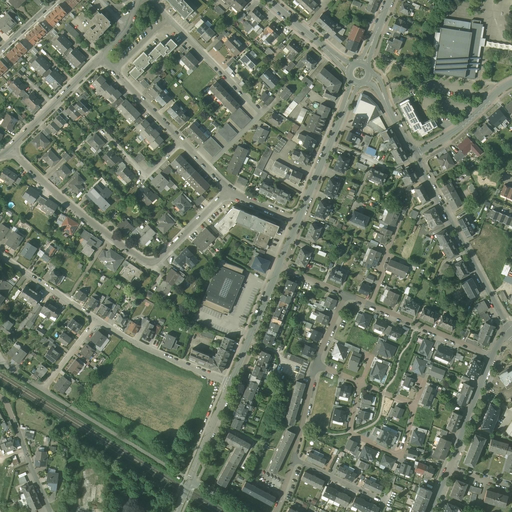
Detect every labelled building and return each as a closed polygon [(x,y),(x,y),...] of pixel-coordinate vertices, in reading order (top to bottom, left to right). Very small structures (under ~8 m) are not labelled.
[(10,0),(9,2),(16,9),(16,8),(21,3),(21,4),(24,0),(10,0)] [(185,19),(193,10),(183,0),(180,0),(173,7),(185,19)] [(246,3),(243,0),(235,0),(232,5),(239,11),(246,3)] [(312,0),(305,8),(310,13),(313,10),(317,5),(318,5),(312,0)] [(98,12),(89,3),(86,7),(95,16),(98,12)] [(411,6),(405,3),(404,4),(403,4),(401,8),(399,8),(399,10),(400,11),(399,12),(404,14),(403,14),(407,16),(409,11),(411,12),(413,8),(411,7),(412,6),(411,6)] [(377,7),(369,4),(366,10),(374,13),(377,7)] [(66,13),(59,6),(58,7),(57,6),(54,9),(55,10),(52,12),(59,20),(66,13)] [(225,12),(218,6),(214,10),(221,16),(225,12)] [(16,14),(11,8),(6,13),(8,14),(12,18),(16,14)] [(255,9),(246,18),(249,21),(252,18),(253,19),(259,13),(255,9)] [(52,12),(49,15),(49,14),(46,17),(47,17),(45,19),(53,26),(59,20),(52,12)] [(98,27),(93,31),(90,28),(83,35),(92,43),(111,24),(99,12),(98,12),(95,16),(91,20),(98,27)] [(264,17),(259,13),(253,19),(255,21),(252,24),(255,26),(264,17)] [(12,18),(8,14),(2,19),(10,28),(16,22),(12,18)] [(323,16),(322,14),(316,21),(322,27),(328,21),(326,18),(326,17),(324,15),(323,16)] [(198,16),(192,22),(195,26),(201,19),(198,16)] [(483,24),(444,18),(443,28),(440,27),(440,30),(440,32),(435,32),(430,67),(434,68),(434,70),(433,73),(474,79),(475,70),(477,59),(479,48),(481,34),(483,24)] [(10,28),(2,19),(0,20),(0,28),(0,29),(5,33),(10,28)] [(209,28),(201,19),(195,26),(197,28),(196,30),(201,36),(209,28)] [(328,21),(322,27),(332,37),(336,32),(339,29),(340,27),(330,19),(328,21)] [(404,21),(399,19),(399,20),(396,19),(392,28),(402,32),(406,23),(403,22),(404,21)] [(271,23),(266,30),(263,33),(266,36),(269,33),(270,34),(276,28),(271,23)] [(47,32),(39,24),(38,25),(38,24),(35,27),(36,28),(33,30),(40,38),(47,32)] [(79,35),(69,24),(64,28),(75,39),(79,35)] [(364,30),(353,25),(348,38),(349,39),(359,43),(364,30)] [(345,30),(340,27),(339,29),(336,32),(340,35),(342,36),(345,30)] [(209,28),(201,36),(207,41),(215,33),(209,28)] [(271,36),(267,41),(271,45),(273,43),(272,42),(281,32),(276,28),(270,34),(272,36),(271,36)] [(40,38),(33,30),(30,33),(29,32),(26,35),(27,36),(26,37),(33,45),(40,38)] [(217,38),(220,40),(221,39),(225,42),(228,39),(227,37),(229,34),(224,30),(217,38)] [(340,35),(336,32),(332,37),(338,42),(342,37),(340,35)] [(57,34),(51,41),(53,43),(60,37),(57,34)] [(53,43),(53,44),(58,48),(66,40),(61,35),(60,37),(53,43)] [(242,49),(235,42),(236,41),(232,36),(229,39),(230,40),(225,45),(229,48),(236,55),(242,49)] [(394,38),(392,42),(388,40),(387,43),(388,44),(386,50),(392,53),(394,49),(398,51),(402,41),(398,40),(394,38)] [(163,48),(166,50),(168,53),(177,45),(171,39),(165,45),(166,46),(165,47),(163,48)] [(359,43),(349,39),(345,48),(351,51),(350,51),(355,53),(357,48),(356,48),(359,43)] [(71,45),(66,40),(58,48),(63,53),(69,46),(71,45)] [(220,41),(213,47),(217,51),(223,45),(220,41)] [(291,41),(285,48),(290,52),(296,45),(291,41)] [(511,44),(487,41),(486,47),(511,50),(511,44)] [(27,50),(20,42),(19,43),(18,43),(15,45),(16,46),(13,49),(20,57),(27,50)] [(163,48),(165,47),(161,42),(148,55),(149,56),(148,56),(147,58),(149,60),(152,63),(161,54),(163,56),(166,53),(165,51),(166,50),(163,48)] [(296,45),(290,52),(291,53),(288,57),(291,60),(301,49),(296,45)] [(69,46),(63,53),(65,55),(71,49),(69,46)] [(34,56),(39,51),(34,47),(30,51),(34,56)] [(279,54),(270,47),(266,51),(275,59),(279,54)] [(20,57),(13,49),(10,51),(9,51),(7,53),(7,54),(6,55),(14,63),(20,57)] [(71,49),(65,55),(67,57),(73,51),(71,49)] [(67,57),(72,62),(80,54),(75,49),(73,51),(67,57)] [(147,58),(148,56),(144,52),(133,63),(138,67),(137,68),(136,67),(129,73),(135,79),(144,71),(141,68),(142,67),(144,68),(150,63),(148,61),(149,60),(147,58)] [(184,56),(181,59),(185,64),(193,57),(188,52),(184,56)] [(254,59),(249,53),(248,54),(247,53),(240,60),(243,63),(243,62),(244,62),(245,64),(247,65),(248,65),(249,66),(251,68),(253,66),(253,67),(257,63),(253,60),(253,59),(254,59)] [(80,54),(72,62),(76,67),(77,66),(83,60),(85,58),(80,54)] [(311,58),(307,54),(301,61),(304,63),(306,65),(311,58)] [(35,55),(29,61),(32,64),(38,58),(35,55)] [(32,64),(32,65),(37,70),(45,61),(40,56),(38,58),(32,64)] [(193,57),(185,64),(191,69),(198,62),(193,57)] [(317,62),(311,58),(306,65),(308,66),(311,69),(317,62)] [(83,60),(77,66),(79,69),(85,62),(83,60)] [(45,61),(37,70),(41,74),(42,74),(48,68),(50,66),(45,61)] [(295,65),(292,62),(286,69),(289,72),(295,65)] [(234,70),(230,66),(228,67),(229,67),(226,70),(230,74),(234,70)] [(48,68),(42,74),(44,76),(50,70),(48,68)] [(324,84),(332,75),(323,68),(315,77),(324,84)] [(50,70),(44,76),(46,78),(52,72),(50,70)] [(59,75),(54,70),(52,72),(46,78),(46,79),(50,83),(59,75)] [(279,82),(267,70),(260,77),(272,89),(279,82)] [(59,75),(50,83),(55,88),(59,84),(64,80),(59,75)] [(332,75),(324,84),(326,86),(326,88),(326,89),(329,90),(331,87),(334,89),(333,92),(337,93),(341,83),(332,75)] [(105,81),(100,76),(99,77),(95,81),(92,83),(97,89),(104,82),(105,81)] [(159,76),(153,82),(155,84),(157,83),(161,78),(159,76)] [(17,77),(9,86),(13,91),(21,83),(19,81),(19,79),(17,77)] [(150,85),(144,79),(140,83),(145,89),(150,85)] [(308,79),(304,83),(306,85),(309,87),(313,83),(308,79)] [(213,93),(220,85),(216,81),(209,89),(213,93)] [(97,89),(96,90),(101,95),(102,94),(109,87),(104,82),(97,89)] [(21,83),(13,91),(18,95),(23,90),(27,87),(25,85),(23,85),(21,83)] [(164,91),(157,83),(155,84),(148,92),(155,99),(163,91),(164,91)] [(59,84),(55,88),(53,90),(56,93),(62,86),(59,84)] [(217,97),(224,90),(220,85),(213,93),(217,97)] [(306,85),(293,100),(298,103),(310,88),(309,87),(306,85)] [(115,91),(110,86),(109,87),(102,94),(107,99),(115,91)] [(292,92),(286,87),(279,95),(286,100),(292,92)] [(334,89),(331,87),(329,90),(326,89),(323,96),(330,99),(330,100),(334,101),(334,100),(335,100),(336,98),(335,98),(336,96),(337,96),(338,94),(337,94),(337,93),(333,92),(334,89)] [(115,91),(108,98),(113,103),(116,101),(120,96),(121,95),(116,90),(115,91)] [(221,101),(228,94),(224,90),(217,97),(221,101)] [(170,99),(163,91),(155,99),(163,106),(170,99)] [(24,101),(28,106),(36,98),(34,96),(34,94),(32,92),(29,96),(24,101)] [(270,97),(264,92),(260,98),(265,103),(270,97)] [(228,94),(221,101),(227,107),(234,100),(228,94)] [(357,106),(379,114),(377,112),(379,111),(376,106),(367,97),(361,95),(357,106)] [(271,96),(264,103),(267,106),(274,98),(271,96)] [(36,98),(28,106),(33,110),(38,105),(42,102),(40,100),(38,100),(36,98)] [(119,106),(118,107),(122,112),(130,105),(125,100),(124,101),(119,106)] [(234,100),(227,107),(232,113),(238,107),(240,106),(234,100)] [(81,103),(79,101),(75,105),(76,106),(75,107),(81,113),(82,115),(88,109),(81,103)] [(294,101),(283,114),(287,117),(298,104),(294,101)] [(410,105),(408,101),(400,106),(413,132),(417,130),(418,133),(419,133),(420,135),(432,129),(434,128),(432,125),(430,121),(422,125),(420,121),(419,122),(413,110),(414,110),(411,105),(410,105)] [(182,111),(175,103),(167,111),(174,118),(182,111)] [(330,108),(321,104),(316,115),(326,118),(330,108)] [(38,105),(33,110),(31,112),(34,114),(40,108),(38,105)] [(74,108),(71,105),(66,110),(66,111),(69,114),(70,115),(74,120),(81,113),(75,107),(74,107),(74,108)] [(130,105),(122,112),(127,117),(135,110),(130,105)] [(379,114),(357,106),(354,113),(356,114),(365,118),(366,118),(369,120),(379,127),(385,130),(386,130),(379,116),(379,114)] [(232,113),(229,116),(232,119),(236,114),(241,110),(238,107),(232,113)] [(302,108),(296,121),(301,123),(307,110),(302,108)] [(135,110),(127,117),(132,122),(133,121),(139,116),(140,115),(135,110)] [(249,118),(241,110),(236,114),(244,123),(249,118)] [(182,111),(174,118),(181,126),(189,118),(182,111)] [(500,111),(496,115),(495,113),(490,116),(501,128),(509,120),(507,118),(504,115),(500,111)] [(277,116),(273,113),(268,120),(273,124),(274,125),(275,126),(277,126),(281,119),(277,116)] [(18,120),(7,114),(4,120),(13,125),(15,122),(17,122),(18,120)] [(244,123),(236,114),(232,119),(242,129),(246,125),(244,123)] [(316,115),(315,114),(313,117),(312,116),(306,128),(309,129),(309,130),(319,134),(326,118),(316,115)] [(365,118),(356,114),(352,125),(362,130),(363,126),(365,123),(366,118),(365,118)] [(59,115),(53,121),(60,128),(63,125),(63,124),(66,121),(64,120),(59,115)] [(139,125),(136,127),(141,133),(148,126),(149,125),(144,119),(143,121),(139,125)] [(13,125),(4,120),(1,125),(11,131),(12,130),(12,127),(13,125)] [(379,127),(369,120),(367,124),(366,125),(367,126),(376,132),(377,130),(379,127)] [(60,128),(53,121),(47,127),(52,132),(54,133),(57,130),(57,131),(60,128)] [(193,123),(185,130),(190,135),(198,128),(193,123)] [(237,134),(227,123),(222,128),(232,138),(237,134)] [(485,124),(481,128),(479,127),(472,133),(480,142),(481,141),(480,141),(484,137),(485,138),(492,132),(490,130),(485,124)] [(141,133),(140,134),(145,139),(146,138),(153,131),(148,126),(141,133)] [(267,131),(259,127),(253,139),(262,143),(267,131)] [(380,133),(384,140),(388,138),(395,135),(390,127),(386,130),(385,130),(380,133)] [(198,128),(190,135),(195,140),(203,133),(198,128)] [(232,138),(222,128),(218,132),(228,142),(232,138)] [(146,137),(146,138),(151,143),(158,136),(159,135),(154,130),(153,131),(146,137)] [(357,135),(349,132),(346,140),(354,143),(357,135)] [(50,143),(41,133),(31,142),(37,148),(41,144),(45,147),(50,143)] [(203,133),(195,140),(200,145),(201,145),(205,141),(208,138),(203,133)] [(104,143),(95,134),(88,141),(97,151),(104,143)] [(316,141),(307,135),(306,137),(299,134),(297,138),(304,141),(303,145),(312,151),(316,141)] [(395,135),(388,138),(390,142),(391,144),(397,140),(395,135)] [(151,143),(150,144),(155,149),(158,146),(162,142),(163,141),(158,136),(151,143)] [(474,145),(467,137),(457,146),(460,150),(464,155),(470,149),(478,157),(482,153),(475,145),(474,145)] [(222,149),(212,138),(207,143),(217,153),(222,149)] [(281,138),(273,150),(277,154),(286,142),(281,138)] [(397,140),(391,144),(392,146),(394,149),(400,146),(397,140)] [(217,153),(207,143),(203,147),(213,157),(217,153)] [(241,147),(238,146),(235,152),(244,156),(247,150),(241,147)] [(267,146),(256,168),(262,171),(273,150),(267,146)] [(377,150),(368,146),(365,152),(374,156),(377,150)] [(394,149),(390,151),(397,164),(407,158),(400,146),(394,149)] [(59,160),(50,150),(42,158),(51,167),(59,160)] [(310,156),(302,152),(301,153),(294,150),(291,157),(298,160),(298,161),(306,165),(310,156)] [(460,150),(456,154),(460,159),(464,155),(460,150)] [(116,157),(110,151),(103,157),(109,163),(108,164),(110,167),(115,162),(117,160),(115,158),(116,157)] [(244,156),(235,152),(233,158),(242,163),(244,156)] [(453,165),(448,154),(438,159),(441,165),(444,164),(446,168),(453,165)] [(195,171),(180,155),(171,164),(186,179),(195,171)] [(349,159),(340,155),(336,162),(347,166),(348,163),(347,163),(349,159)] [(242,163),(233,158),(230,165),(239,169),(242,163)] [(293,170),(276,161),(271,170),(289,180),(293,170)] [(347,166),(336,162),(334,169),(343,173),(345,169),(346,169),(347,166)] [(367,166),(357,162),(354,167),(365,172),(367,166)] [(71,172),(64,164),(56,172),(64,180),(71,172)] [(239,169),(230,165),(227,171),(236,175),(239,169)] [(168,166),(162,172),(166,176),(173,170),(168,166)] [(403,170),(401,171),(398,172),(397,175),(400,176),(401,176),(403,175),(404,177),(402,178),(414,172),(413,169),(413,168),(411,166),(408,167),(405,167),(406,169),(403,170)] [(135,177),(126,167),(123,171),(118,175),(119,175),(119,174),(128,183),(127,184),(135,177)] [(17,175),(6,168),(0,177),(10,185),(13,181),(16,176),(17,175)] [(262,171),(256,168),(254,173),(264,179),(267,174),(262,171)] [(380,172),(377,171),(371,168),(367,178),(369,179),(368,181),(379,185),(380,184),(382,185),(386,175),(380,172)] [(302,174),(293,170),(289,180),(298,184),(302,174)] [(200,176),(195,171),(186,179),(191,184),(200,176)] [(414,172),(402,178),(406,185),(412,182),(414,181),(418,179),(414,172)] [(168,182),(160,174),(151,183),(157,188),(156,189),(157,189),(159,187),(162,191),(165,187),(166,185),(170,189),(172,187),(168,182)] [(444,177),(442,178),(442,177),(440,178),(440,179),(436,181),(440,187),(450,182),(451,181),(455,179),(454,176),(453,175),(449,177),(450,179),(447,181),(444,177)] [(21,180),(16,176),(13,181),(18,185),(21,180)] [(83,188),(79,184),(83,180),(78,176),(74,180),(69,185),(78,194),(83,188)] [(200,176),(191,184),(196,190),(205,181),(200,176)] [(339,183),(330,179),(327,186),(337,190),(338,187),(337,187),(339,183)] [(205,181),(196,190),(201,195),(210,186),(205,181)] [(274,188),(263,182),(258,191),(269,198),(270,196),(274,188)] [(450,182),(440,187),(444,195),(454,190),(450,182)] [(103,191),(97,185),(90,192),(94,196),(91,199),(96,204),(97,204),(102,209),(105,206),(106,207),(109,204),(104,199),(105,197),(107,198),(111,194),(108,191),(109,190),(106,188),(103,191)] [(422,185),(414,189),(416,192),(414,193),(416,197),(418,196),(425,192),(422,185)] [(511,188),(505,185),(501,195),(507,197),(511,188)] [(337,190),(327,186),(324,192),(333,196),(335,192),(336,193),(337,190)] [(39,193),(29,187),(22,197),(32,204),(39,193)] [(290,194),(275,187),(274,188),(270,196),(285,204),(290,194)] [(153,195),(146,188),(138,195),(148,206),(156,198),(153,195)] [(454,190),(444,195),(452,210),(462,204),(454,190)] [(90,192),(85,196),(89,201),(91,199),(94,196),(90,192)] [(425,192),(418,196),(419,198),(417,199),(418,202),(420,200),(422,204),(429,200),(425,192)] [(185,199),(181,195),(173,203),(180,210),(179,212),(182,215),(190,207),(188,205),(189,204),(185,199)] [(46,201),(41,197),(38,203),(43,206),(46,201)] [(58,206),(47,199),(46,201),(43,206),(41,209),(51,216),(58,206)] [(330,205),(320,201),(319,204),(318,204),(317,208),(328,212),(329,209),(328,208),(330,205)] [(236,220),(240,210),(233,207),(214,226),(223,235),(223,234),(222,233),(235,221),(234,221),(236,220)] [(328,212),(317,208),(315,211),(316,212),(314,215),(324,219),(325,215),(326,216),(328,212)] [(433,208),(423,213),(428,221),(438,216),(433,208)] [(250,226),(255,215),(252,214),(240,209),(240,210),(236,220),(250,226)] [(399,213),(389,210),(387,216),(396,220),(399,213)] [(418,213),(412,210),(409,216),(415,219),(418,213)] [(500,213),(493,210),(492,211),(490,217),(497,220),(500,213)] [(369,217),(353,211),(348,222),(364,229),(369,217)] [(506,215),(500,213),(497,220),(503,223),(506,215)] [(67,218),(61,214),(58,220),(63,223),(67,218)] [(169,218),(165,215),(163,217),(163,218),(161,219),(164,221),(158,227),(164,233),(174,224),(169,218)] [(255,215),(250,226),(261,230),(255,245),(265,249),(276,223),(266,219),(265,220),(257,217),(257,216),(255,215)] [(511,219),(511,217),(506,215),(503,223),(509,225),(511,219)] [(396,220),(387,216),(384,222),(388,224),(394,226),(396,220)] [(438,216),(428,221),(432,229),(442,224),(438,216)] [(470,224),(465,216),(457,220),(462,229),(470,224)] [(78,224),(67,218),(63,223),(62,225),(66,228),(64,230),(71,235),(78,224)] [(125,218),(123,220),(122,220),(121,221),(122,221),(117,226),(123,233),(125,236),(133,227),(131,224),(132,223),(128,218),(127,220),(125,218)] [(318,225),(314,223),(314,225),(311,224),(308,231),(319,235),(320,231),(319,231),(321,228),(317,226),(318,225)] [(2,224),(0,226),(0,239),(1,241),(4,236),(8,230),(9,229),(2,224)] [(473,229),(470,224),(462,229),(467,238),(475,233),(473,229)] [(154,232),(147,225),(140,233),(138,231),(134,236),(134,235),(132,237),(135,240),(139,237),(140,238),(138,240),(143,245),(147,241),(145,239),(147,238),(150,241),(153,238),(151,236),(154,232)] [(206,228),(193,242),(201,251),(215,237),(206,228)] [(386,229),(382,228),(380,234),(387,237),(389,238),(391,231),(386,229)] [(453,243),(445,229),(436,234),(438,237),(437,238),(442,248),(453,243)] [(84,246),(90,247),(92,245),(94,246),(94,245),(97,240),(96,239),(93,237),(90,235),(90,234),(84,230),(80,236),(83,238),(84,237),(85,238),(83,242),(84,246)] [(319,235),(308,231),(305,238),(308,239),(308,241),(311,242),(311,240),(315,242),(316,238),(317,239),(319,235)] [(23,237),(14,232),(13,234),(9,239),(11,240),(9,243),(11,244),(10,246),(15,249),(23,237)] [(387,237),(380,234),(378,233),(375,239),(384,243),(387,237)] [(102,243),(97,240),(94,245),(98,248),(102,243)] [(36,248),(28,243),(21,254),(27,258),(30,254),(31,255),(36,248)] [(458,254),(453,243),(442,248),(448,258),(449,257),(450,258),(458,254)] [(90,247),(84,246),(83,247),(84,248),(82,252),(89,257),(94,250),(90,247)] [(51,251),(48,249),(48,248),(47,248),(43,255),(45,257),(43,259),(44,260),(46,262),(48,262),(52,256),(56,249),(53,247),(51,251)] [(192,255),(186,248),(183,251),(184,252),(178,257),(184,263),(187,260),(192,266),(197,261),(192,256),(192,255)] [(307,249),(304,248),(304,250),(301,249),(298,256),(308,260),(310,256),(309,256),(311,253),(307,251),(307,249)] [(381,253),(371,249),(369,255),(378,259),(381,253)] [(104,250),(99,258),(104,261),(105,259),(104,259),(108,253),(104,250)] [(123,259),(110,250),(108,253),(104,259),(105,259),(109,262),(109,261),(111,263),(108,267),(115,271),(123,259)] [(378,259),(369,255),(366,262),(372,264),(375,266),(378,259)] [(308,260),(298,256),(295,263),(298,264),(297,265),(300,267),(301,265),(305,267),(306,263),(307,264),(308,260)] [(184,263),(178,257),(176,260),(182,266),(184,263)] [(260,258),(257,257),(253,267),(263,271),(267,261),(260,258)] [(55,262),(52,260),(45,271),(47,273),(47,272),(50,268),(53,270),(55,271),(58,266),(55,263),(55,262)] [(244,276),(241,275),(243,270),(219,260),(203,298),(230,310),(244,276)] [(396,263),(390,260),(388,264),(386,269),(392,272),(396,263)] [(462,260),(456,263),(456,264),(455,264),(455,265),(454,266),(455,266),(455,267),(454,267),(456,271),(454,271),(455,272),(465,267),(462,260)] [(402,265),(396,263),(392,272),(398,274),(402,265)] [(508,275),(511,265),(506,263),(502,273),(508,275)] [(133,267),(129,264),(127,268),(122,276),(130,282),(135,274),(140,277),(143,273),(137,269),(137,268),(133,266),(133,267)] [(451,266),(444,264),(442,269),(448,272),(451,266)] [(408,268),(402,265),(398,274),(405,277),(406,274),(406,273),(408,268)] [(367,271),(355,266),(351,276),(357,278),(359,274),(363,276),(364,273),(366,274),(367,271)] [(465,267),(455,272),(456,274),(457,273),(460,278),(469,273),(465,267)] [(336,270),(332,268),(328,278),(335,281),(339,271),(337,269),(336,270)] [(178,274),(172,269),(164,281),(172,286),(173,286),(172,286),(180,275),(178,274)] [(55,271),(53,270),(50,274),(53,276),(50,280),(58,286),(60,282),(58,281),(62,276),(55,271)] [(339,271),(335,281),(342,284),(346,274),(341,272),(342,272),(339,271)] [(480,293),(471,278),(462,283),(464,286),(463,287),(467,295),(468,295),(470,298),(480,293)] [(297,283),(287,279),(285,285),(286,285),(282,294),(286,296),(287,295),(291,296),(297,283)] [(7,283),(3,280),(0,284),(0,304),(13,287),(7,283)] [(172,286),(164,281),(159,288),(158,288),(155,292),(164,298),(167,295),(166,294),(168,291),(169,292),(172,286)] [(365,285),(362,283),(360,287),(361,288),(359,292),(367,295),(371,287),(368,286),(369,284),(366,283),(365,285)] [(34,291),(26,286),(19,295),(27,301),(33,291),(34,291)] [(142,298),(126,289),(125,292),(132,296),(131,297),(137,300),(135,303),(138,305),(142,298)] [(391,292),(389,291),(385,289),(383,295),(386,297),(396,301),(398,295),(391,292)] [(18,290),(12,298),(15,300),(21,292),(18,290)] [(86,294),(79,290),(75,297),(76,297),(75,298),(78,299),(82,301),(85,296),(86,294)] [(154,294),(148,290),(145,295),(151,299),(154,294)] [(34,291),(33,291),(27,301),(33,305),(40,295),(34,291)] [(507,299),(503,291),(498,294),(502,302),(503,301),(504,301),(507,299)] [(286,296),(282,294),(277,306),(281,308),(282,306),(286,308),(291,296),(287,295),(286,296)] [(407,296),(405,300),(401,309),(408,313),(413,302),(409,300),(410,297),(407,296)] [(96,299),(92,297),(87,304),(88,305),(90,307),(90,306),(94,309),(99,301),(100,299),(97,297),(96,299)] [(336,300),(327,297),(325,302),(324,305),(332,309),(336,300)] [(396,301),(386,297),(383,303),(393,307),(396,301)] [(483,300),(475,305),(476,308),(473,309),(475,312),(478,311),(479,314),(484,311),(488,309),(483,300)] [(53,306),(46,302),(44,305),(43,305),(42,306),(43,309),(45,311),(43,314),(46,316),(51,310),(53,306)] [(105,305),(104,305),(100,310),(99,312),(102,314),(106,316),(111,309),(114,304),(111,302),(109,305),(106,303),(105,305)] [(419,306),(413,304),(414,302),(413,302),(408,313),(415,315),(419,306)] [(38,303),(32,311),(34,313),(40,305),(38,303)] [(34,313),(29,320),(34,323),(35,321),(34,320),(43,309),(42,306),(40,305),(34,313)] [(60,310),(53,306),(51,310),(46,316),(49,318),(51,315),(54,317),(52,317),(50,321),(53,323),(59,314),(58,313),(60,310)] [(281,308),(277,306),(273,315),(278,317),(277,319),(281,320),(286,308),(282,306),(281,308)] [(429,310),(424,308),(420,317),(426,320),(431,309),(430,309),(429,310)] [(438,314),(432,311),(432,310),(431,309),(426,320),(434,323),(438,314)] [(487,313),(485,314),(484,311),(479,314),(478,314),(481,320),(483,319),(484,321),(486,321),(490,319),(487,313)] [(323,313),(320,312),(318,315),(317,315),(319,316),(317,321),(326,325),(328,319),(327,319),(329,316),(323,313)] [(122,316),(120,315),(116,322),(121,325),(121,326),(122,327),(123,327),(123,326),(124,326),(124,325),(124,324),(127,319),(125,318),(126,315),(123,313),(122,316)] [(371,317),(363,313),(362,316),(359,322),(359,324),(366,328),(371,317)] [(278,317),(273,315),(268,327),(273,329),(272,331),(276,332),(281,320),(277,319),(278,317)] [(449,318),(442,315),(438,325),(445,328),(449,318)] [(1,328),(9,335),(12,331),(9,329),(12,325),(11,325),(14,322),(9,318),(4,325),(1,328)] [(456,321),(449,318),(445,328),(452,331),(456,321)] [(26,319),(25,321),(24,320),(20,326),(23,327),(25,324),(25,325),(29,320),(26,319)] [(81,326),(72,319),(70,322),(71,322),(68,326),(76,332),(81,326)] [(386,323),(377,319),(375,324),(374,324),(374,326),(374,327),(374,328),(383,331),(385,325),(386,323)] [(34,323),(29,320),(25,325),(30,328),(34,323)] [(138,323),(135,321),(134,323),(132,322),(128,329),(133,332),(132,333),(135,335),(136,333),(140,326),(139,325),(138,325),(138,323)] [(495,327),(485,323),(483,328),(481,328),(480,332),(491,336),(495,327)] [(402,330),(393,326),(392,327),(389,334),(398,338),(398,337),(399,337),(400,337),(400,335),(400,334),(402,330)] [(42,330),(38,327),(35,331),(42,336),(47,329),(44,327),(42,330)] [(273,329),(268,327),(262,342),(271,345),(276,332),(272,331),(273,329)] [(151,330),(146,328),(142,337),(150,341),(154,332),(151,330)] [(322,333),(313,329),(311,333),(309,337),(318,341),(322,333)] [(215,335),(201,330),(200,335),(213,340),(215,335)] [(98,331),(91,340),(96,344),(100,346),(106,338),(98,331)] [(476,334),(469,332),(467,337),(473,340),(474,338),(475,335),(476,334)] [(491,336),(480,332),(478,336),(479,337),(478,339),(477,342),(480,343),(480,344),(481,344),(484,345),(487,346),(491,336)] [(67,337),(62,333),(58,339),(66,346),(68,343),(71,339),(68,336),(67,337)] [(175,338),(167,334),(163,342),(162,344),(163,345),(163,344),(176,350),(178,345),(180,346),(176,344),(177,341),(174,340),(175,338)] [(234,341),(224,337),(219,347),(230,351),(234,341)] [(427,356),(428,356),(431,351),(434,342),(424,339),(419,352),(427,356)] [(397,347),(383,341),(382,345),(378,353),(388,357),(389,356),(393,358),(397,347)] [(346,342),(345,346),(349,348),(347,351),(350,352),(351,350),(353,345),(346,342)] [(332,355),(343,360),(347,351),(349,348),(345,346),(337,343),(332,355)] [(315,349),(305,344),(303,348),(305,349),(303,353),(304,353),(309,355),(311,356),(315,349)] [(92,349),(87,345),(85,347),(84,347),(83,349),(84,349),(81,353),(87,358),(90,354),(91,355),(94,351),(92,349)] [(446,348),(439,345),(435,355),(442,358),(446,348)] [(22,353),(13,346),(8,354),(13,357),(12,358),(19,363),(24,357),(27,353),(26,353),(23,351),(22,353)] [(60,354),(51,348),(52,347),(51,347),(44,356),(48,359),(49,358),(54,362),(60,354)] [(230,351),(219,347),(215,357),(226,361),(230,351)] [(446,348),(442,358),(449,361),(452,354),(453,351),(446,348)] [(209,356),(192,349),(188,359),(205,366),(209,357),(209,356)] [(262,351),(257,363),(265,366),(270,354),(262,351)] [(358,353),(353,351),(349,363),(351,363),(348,369),(357,373),(360,366),(357,365),(362,354),(358,353)] [(304,360),(286,352),(284,357),(302,365),(304,360)] [(215,357),(213,356),(212,358),(209,357),(205,366),(221,372),(226,361),(215,357)] [(423,361),(416,358),(411,370),(421,374),(424,366),(426,362),(423,361)] [(86,365),(79,359),(77,361),(83,366),(82,366),(84,367),(86,365)] [(470,367),(480,371),(483,363),(480,362),(480,361),(477,360),(473,359),(470,367)] [(75,360),(69,369),(76,375),(82,366),(83,366),(77,361),(75,360)] [(302,365),(299,373),(304,375),(309,362),(304,360),(302,365)] [(382,380),(387,366),(376,361),(370,375),(382,380)] [(257,363),(252,375),(260,378),(265,366),(257,363)] [(48,370),(41,365),(33,375),(33,374),(32,375),(36,378),(37,377),(40,379),(43,376),(48,370)] [(445,370),(432,365),(429,374),(442,379),(445,370)] [(480,371),(470,367),(467,374),(470,376),(474,377),(477,378),(480,371)] [(511,370),(511,371),(510,369),(499,375),(507,388),(502,391),(505,395),(502,397),(503,400),(506,401),(507,399),(509,398),(511,395),(511,370)] [(75,381),(68,375),(65,378),(71,382),(72,384),(75,381)] [(252,375),(247,387),(255,391),(260,378),(252,375)] [(63,376),(55,387),(62,393),(71,382),(65,378),(63,376)] [(409,378),(406,376),(403,385),(410,388),(414,379),(409,378)] [(305,383),(296,381),(290,402),(299,405),(305,383)] [(469,385),(464,383),(461,389),(460,389),(458,393),(469,397),(473,387),(469,386),(469,385)] [(351,387),(342,385),(341,388),(339,395),(340,395),(349,397),(351,387)] [(433,396),(436,388),(431,386),(428,385),(425,394),(433,396)] [(498,388),(491,385),(486,396),(504,403),(508,410),(511,407),(511,401),(509,398),(507,399),(506,401),(503,400),(502,397),(505,395),(502,391),(502,390),(498,388)] [(247,387),(242,400),(250,403),(255,391),(247,387)] [(458,393),(457,392),(456,396),(458,397),(456,401),(458,402),(457,404),(461,405),(465,407),(469,397),(458,393)] [(373,396),(363,394),(361,402),(371,405),(373,396)] [(430,406),(433,396),(425,394),(422,403),(424,404),(430,406)] [(242,400),(236,412),(245,416),(250,403),(242,400)] [(299,405),(290,402),(284,423),(293,426),(299,405)] [(485,416),(495,420),(498,414),(497,414),(499,408),(500,408),(490,404),(488,410),(487,410),(486,412),(487,413),(485,416)] [(392,414),(400,418),(404,409),(396,405),(394,409),(392,414)] [(341,409),(336,408),(335,409),(333,419),(344,421),(346,410),(341,409)] [(369,413),(361,411),(359,410),(358,417),(368,419),(369,413)] [(236,412),(231,426),(239,429),(245,416),(236,412)] [(453,412),(446,428),(455,432),(462,416),(453,412)] [(495,420),(485,416),(484,419),(483,421),(483,422),(481,428),(491,432),(490,431),(492,425),(493,426),(495,420)] [(375,427),(372,434),(375,436),(377,431),(380,432),(381,430),(375,427)] [(390,431),(382,428),(381,430),(380,432),(377,439),(384,442),(390,431)] [(283,439),(272,461),(271,463),(268,470),(276,474),(295,434),(287,430),(284,436),(283,436),(282,439),(283,439)] [(394,433),(390,431),(384,442),(392,446),(395,439),(397,435),(394,433)] [(413,431),(409,443),(420,446),(424,434),(413,431)] [(235,446),(239,438),(228,432),(224,440),(235,446)] [(486,438),(475,434),(468,451),(479,455),(481,450),(480,450),(483,443),(484,443),(486,438)] [(239,438),(235,446),(236,447),(244,451),(246,452),(250,444),(239,438)] [(444,439),(440,438),(437,447),(448,451),(451,442),(444,439)] [(356,443),(349,439),(345,448),(353,451),(355,446),(356,443)] [(497,452),(500,442),(491,439),(488,450),(497,452)] [(7,442),(1,444),(3,450),(5,449),(6,452),(17,448),(16,444),(14,445),(13,440),(7,442)] [(500,442),(497,452),(506,455),(506,453),(508,446),(509,444),(500,442)] [(366,447),(364,446),(361,452),(359,457),(361,457),(368,460),(369,457),(373,459),(377,452),(366,447)] [(244,451),(236,447),(230,458),(238,463),(244,451)] [(448,451),(437,447),(435,451),(434,454),(433,455),(439,457),(444,459),(448,451)] [(409,448),(407,456),(416,458),(418,451),(409,448)] [(43,452),(39,451),(39,454),(38,454),(37,458),(36,457),(35,459),(37,460),(36,463),(44,464),(44,463),(45,455),(43,454),(43,452)] [(479,455),(468,451),(463,463),(474,467),(479,455)] [(313,454),(309,452),(306,459),(314,463),(317,456),(313,454)] [(16,455),(11,457),(8,467),(14,466),(19,464),(16,455)] [(381,464),(392,468),(395,462),(396,460),(384,455),(381,464)] [(322,458),(317,456),(314,463),(322,467),(325,460),(322,458)] [(238,463),(230,458),(223,470),(231,474),(238,463)] [(366,464),(361,461),(358,467),(363,469),(366,464)] [(408,464),(402,462),(400,468),(399,471),(405,473),(408,464)] [(426,465),(418,462),(415,471),(418,472),(422,474),(426,465)] [(408,464),(405,473),(411,475),(414,466),(408,464)] [(428,466),(426,465),(422,474),(425,475),(428,476),(432,468),(428,466)] [(343,467),(339,466),(336,473),(344,477),(348,470),(343,467)] [(434,469),(432,468),(428,476),(425,475),(424,478),(430,480),(434,469)] [(231,474),(223,470),(217,482),(225,486),(231,474)] [(352,472),(348,470),(344,477),(352,481),(356,473),(352,472)] [(58,473),(48,472),(47,481),(49,482),(48,486),(50,490),(56,491),(58,473)] [(324,481),(304,472),(301,479),(320,488),(324,481)] [(24,476),(18,479),(21,485),(27,482),(24,476)] [(421,477),(418,486),(420,486),(424,488),(428,480),(421,477)] [(369,480),(366,478),(363,486),(371,490),(375,482),(369,480)] [(467,484),(456,480),(450,495),(460,500),(467,484)] [(256,497),(260,490),(254,486),(252,485),(246,482),(242,489),(256,497)] [(379,484),(375,482),(371,490),(379,494),(383,486),(379,484)] [(29,487),(28,484),(21,487),(24,493),(23,494),(25,498),(36,493),(33,485),(29,487)] [(104,511),(107,486),(97,486),(94,511),(104,511)] [(330,488),(327,486),(323,495),(329,498),(333,489),(330,487),(330,488)] [(424,488),(420,486),(417,494),(429,498),(431,491),(424,488)] [(482,489),(473,487),(471,492),(471,493),(472,493),(477,495),(477,494),(480,495),(482,489)] [(334,500),(338,492),(335,490),(333,489),(329,498),(334,500)] [(260,490),(256,497),(271,505),(275,497),(269,494),(266,492),(266,493),(260,490)] [(509,496),(487,490),(484,501),(506,507),(509,496)] [(338,492),(334,500),(340,503),(344,494),(341,493),(338,492)] [(25,498),(22,499),(24,502),(27,501),(28,504),(39,499),(36,493),(25,498)] [(472,493),(467,509),(473,511),(477,495),(472,493)] [(344,494),(340,503),(346,506),(347,503),(350,497),(346,496),(347,495),(344,494)] [(429,498),(417,494),(414,501),(426,505),(429,498)] [(359,498),(356,497),(352,505),(353,506),(357,508),(362,499),(359,498)] [(39,499),(28,504),(32,511),(42,507),(39,499)] [(364,500),(362,499),(357,508),(363,511),(367,502),(364,501),(364,500)] [(423,511),(426,505),(414,501),(411,507),(422,511),(423,511)] [(370,504),(367,502),(363,511),(365,511),(369,511),(373,504),(371,503),(370,504)] [(444,511),(447,511),(455,511),(456,511),(458,507),(447,503),(444,511)]
